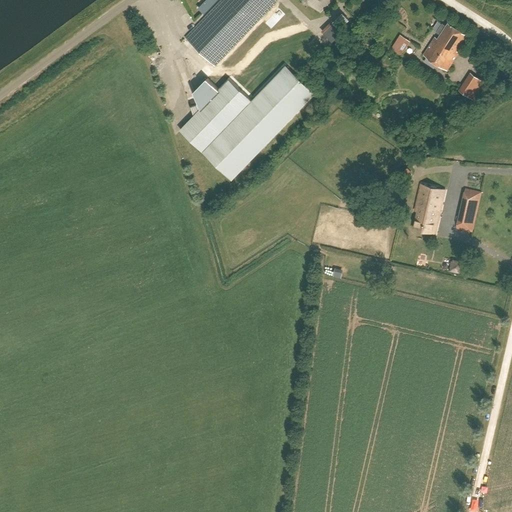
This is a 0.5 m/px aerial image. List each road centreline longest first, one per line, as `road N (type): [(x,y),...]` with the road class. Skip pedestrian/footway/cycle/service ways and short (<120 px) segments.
road 1 (unclassified): [(472,511),(511,342)]
road 2 (unclassified): [(134,0),(0,96)]
